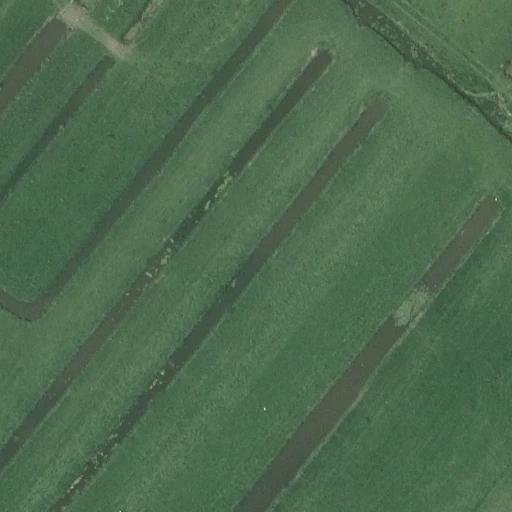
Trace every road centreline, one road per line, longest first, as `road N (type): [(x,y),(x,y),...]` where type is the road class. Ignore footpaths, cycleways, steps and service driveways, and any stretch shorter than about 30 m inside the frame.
road 1 (track): [(220,0),(136,66),(55,0)]
road 2 (track): [(511,95),(399,0)]
